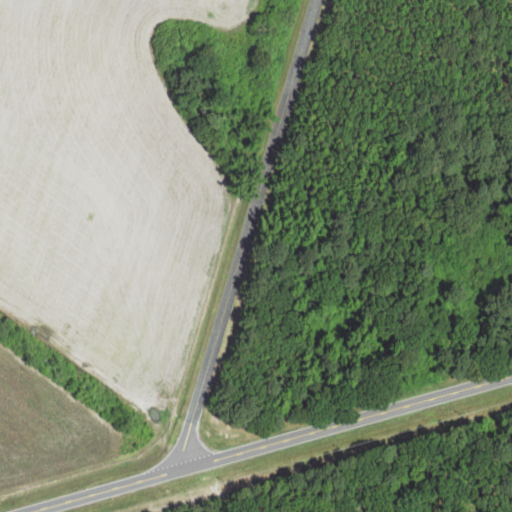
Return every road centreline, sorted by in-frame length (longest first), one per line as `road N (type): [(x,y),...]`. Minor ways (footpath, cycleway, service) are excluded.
road 1 (residential): [(32,511),(511,377)]
road 2 (residential): [(177,471),(317,0)]
